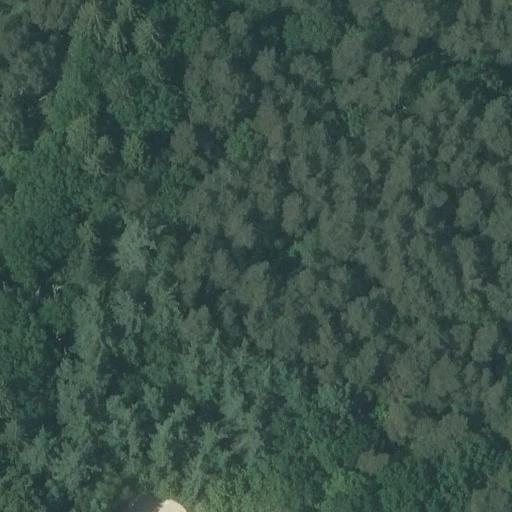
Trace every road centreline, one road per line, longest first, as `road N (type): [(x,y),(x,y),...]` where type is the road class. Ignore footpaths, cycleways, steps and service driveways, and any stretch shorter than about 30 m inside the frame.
road 1 (unknown): [(511,506),(361,455),(228,434),(97,473),(10,511)]
road 2 (track): [(80,0),(0,207)]
